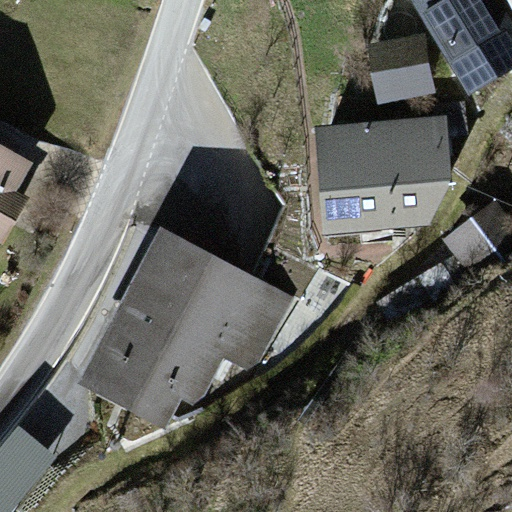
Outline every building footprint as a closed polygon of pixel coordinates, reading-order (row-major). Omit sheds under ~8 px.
[(511,38),(490,0),(409,0),(465,99),(511,72),(511,38)] [(419,38),(372,47),(382,97),(429,88),(419,38)] [(445,126),(318,128),(313,236),(424,232),(447,184),(445,126)] [(0,206),(24,165),(0,150),(0,206)] [(511,237),(511,235),(491,207),(446,239),(467,269),(511,237)] [(288,301),(153,231),(76,380),(161,424),(177,393),(198,404),(223,356),(252,371),(288,301)] [(13,427),(0,443),(0,511),(7,511),(51,458),(13,427)]
